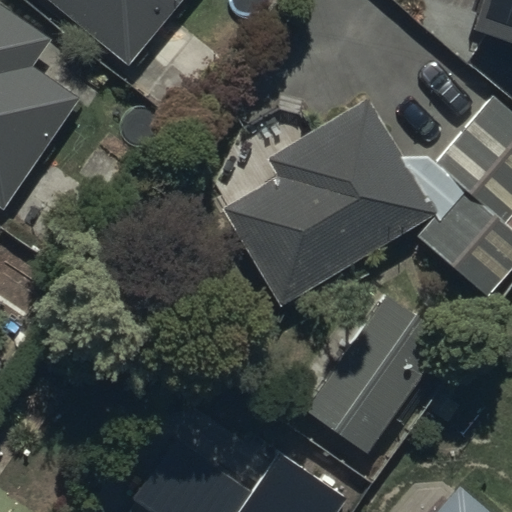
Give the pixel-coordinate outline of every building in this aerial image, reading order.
[(0,0),(0,210),(78,99),(33,67),(50,43),(0,8),(0,0),(55,0),(132,62),(182,0),(0,0)] [(511,44),(511,0),(483,0),(473,34),(511,44)] [(411,234),(422,199),(364,97),(264,153),(278,177),(220,210),(276,310),(411,234)] [(448,336),(387,297),(313,410),(374,450),(448,336)] [(248,489),(171,436),(128,498),(148,511),(336,511),(346,498),(275,449),(248,489)] [(491,511),(461,485),(436,511),(491,511)]
